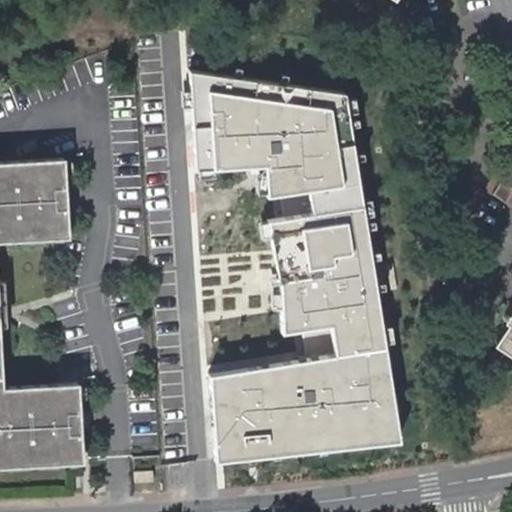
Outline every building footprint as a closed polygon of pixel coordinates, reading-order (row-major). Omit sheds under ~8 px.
[(352,90),(194,66),(203,174),(273,167),(276,195),(314,190),(316,209),(278,213),(291,331),(334,327),(337,354),(294,358),(212,371),(219,459),(408,436),(397,346),(388,347),(352,90)] [(0,462),(82,456),(75,378),(1,383),(0,366),(0,236),(65,232),(60,153),(0,157),(0,462)] [(511,192),(511,187),(501,180),(492,194),(505,203),(511,192)] [(511,310),(492,342),(511,354),(511,310)] [(152,472),(133,472),(133,492),(152,492),(152,472)]
